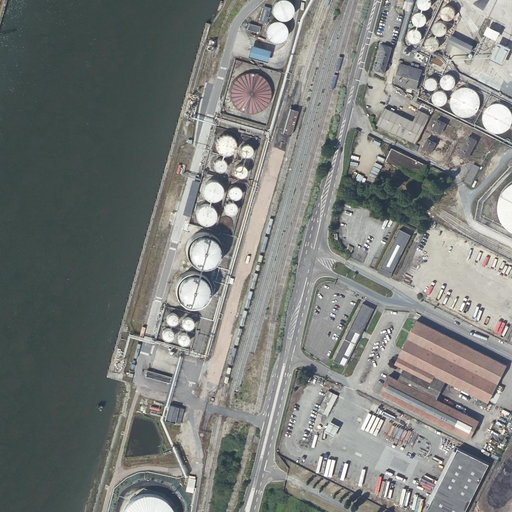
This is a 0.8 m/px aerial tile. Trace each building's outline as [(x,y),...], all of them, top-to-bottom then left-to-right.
[(276,0),(275,1),(274,5),(273,7),(273,9),(275,13),(277,15),(281,17),(285,17),(289,16),(292,13),(293,11),(294,9),(294,4),(292,2),(290,0),(276,0)] [(418,0),(418,2),(418,3),(419,5),(419,6),(421,7),(421,8),(423,8),(425,9),(427,8),(428,8),(430,7),(430,6),(431,5),(432,3),(432,2),(432,1),(431,0),(418,0)] [(455,13),(455,12),(455,11),(454,9),(453,7),(451,6),(449,5),(448,5),(447,5),(446,5),(443,7),(442,8),(442,9),(441,11),(441,14),(442,15),(443,17),(444,18),(446,19),(448,19),(450,19),(451,19),(453,17),(454,16),(454,15),(455,13)] [(267,22),(270,7),(263,6),(259,21),(267,22)] [(415,13),(413,15),(413,16),(413,19),(413,20),(414,22),(414,23),(415,24),(417,25),(418,25),(419,26),(421,26),(422,25),(424,25),(425,24),(425,23),(426,22),(427,21),(427,20),(427,17),(427,16),(426,15),(426,14),(424,12),(422,12),(420,11),(418,11),(417,12),(416,13),(415,13)] [(276,20),(273,21),(269,23),(267,26),(267,28),(267,31),(267,35),(270,38),(273,40),(277,41),(281,40),(283,38),(285,37),(287,33),(287,29),(286,26),(284,23),(280,21),(276,20)] [(447,30),(447,28),(447,26),(446,24),(446,23),(443,22),(442,21),(441,21),(439,21),(438,21),(436,22),(435,23),(434,24),(434,25),(433,28),(433,29),(434,31),(434,32),(435,33),(437,34),(438,35),(440,35),(441,35),(443,35),(444,34),(445,33),(446,32),(447,31),(447,30)] [(247,29),(258,32),(260,26),(249,23),(247,29)] [(499,29),(488,24),(484,31),(496,37),(499,29)] [(423,35),(422,33),(422,32),(421,31),(419,29),(418,29),(417,28),(416,28),(415,28),(413,28),(411,29),(410,30),(409,31),(408,33),(408,34),(408,36),(408,38),(409,40),(410,40),(411,41),(412,42),(414,43),(417,42),(420,41),(421,40),(422,38),(422,36),(423,35)] [(473,45),(451,34),(448,41),(470,52),(473,45)] [(439,46),(440,43),(440,42),(439,40),(439,39),(438,38),(435,36),(434,36),(433,36),(431,36),(430,36),(427,38),(427,39),(426,40),(425,41),(425,43),(425,44),(425,46),(426,47),(427,48),(429,50),(431,50),(432,50),(434,50),(435,50),(436,49),(437,48),(438,47),(439,46)] [(215,42),(209,40),(206,50),(212,51),(215,42)] [(511,48),(498,41),(490,58),(503,64),(511,48)] [(374,69),(385,73),(393,47),(381,43),(379,50),(381,50),(378,64),(376,63),(374,69)] [(270,50),(251,44),(247,56),(267,62),(270,50)] [(422,70),(396,62),(391,81),(416,89),(422,70)] [(251,73),(248,73),(246,73),(243,74),(241,75),(238,77),(236,79),(234,81),(233,83),(232,86),(231,89),(230,91),(230,94),(231,97),(232,100),(233,102),(234,105),(236,107),(238,109),(240,110),(243,111),(245,112),(248,113),(251,113),(254,113),(256,112),(259,111),(262,110),(264,108),(266,106),(267,104),(269,101),(270,99),(270,96),(270,93),(270,90),(270,87),(269,85),(267,82),(266,80),(264,78),(262,76),(259,75),(257,74),(254,73),(251,73)] [(456,83),(456,82),(456,80),(455,79),(455,77),(454,76),(453,76),(453,75),(451,75),(450,74),(449,74),(447,74),(446,75),(444,75),(444,76),(443,76),(443,77),(442,78),(441,80),(441,81),(441,82),(441,83),(441,84),(442,85),(442,86),(443,86),(444,87),(445,88),(446,89),(447,89),(448,89),(449,89),(450,89),(451,89),(452,88),(453,88),(454,87),(454,86),(455,86),(455,85),(456,84),(456,83)] [(438,84),(438,83),(438,81),(438,80),(437,79),(436,78),(436,77),(435,76),(434,76),(432,75),(431,75),(430,75),(429,75),(428,76),(427,76),(426,77),(425,78),(424,79),(424,80),(423,82),(423,83),(423,84),(423,85),(424,86),(425,87),(425,88),(426,89),(427,89),(428,90),(429,90),(430,90),(431,90),(432,90),(434,90),(435,89),(436,88),(437,87),(438,86),(438,85),(438,84)] [(483,106),(483,104),(483,103),(482,101),(482,100),(482,98),(481,97),(480,96),(480,95),(479,93),(477,92),(477,91),(475,90),(474,89),(472,89),(470,88),(468,88),(466,88),(465,88),(464,88),(463,89),(461,89),(459,90),(458,91),(457,92),(456,93),(455,94),(454,96),(453,97),(452,98),(452,100),(452,101),(451,103),(451,104),(452,105),(452,107),(452,109),(453,110),(454,111),(454,113),(455,114),(456,115),(457,116),(459,117),(460,117),(461,118),(462,118),(464,119),(466,119),(467,119),(469,119),(471,119),(472,118),(474,118),(475,117),(477,116),(478,115),(478,114),(479,114),(480,112),(481,111),(481,110),(482,108),(482,107),(483,106)] [(448,100),(448,98),(448,97),(447,96),(447,95),(446,93),(445,92),(444,91),(443,91),(441,90),(440,90),(439,90),(437,91),(436,91),(435,92),(434,93),(433,94),(433,95),(433,96),(432,97),(432,98),(432,99),(433,101),(433,102),(434,103),(434,104),(435,104),(436,105),(437,105),(438,106),(439,106),(440,106),(441,106),(442,106),(443,105),(444,105),(445,104),(446,103),(447,102),(447,101),(448,100)] [(511,110),(511,109),(510,108),(508,107),(507,106),(506,105),(505,105),(503,104),(502,104),(500,104),(498,104),(496,104),(494,104),(492,105),(491,106),(490,107),(489,107),(487,108),(486,110),(486,111),(485,112),(484,113),(484,115),(483,116),(483,117),(483,118),(483,119),(483,121),(483,122),(484,124),(484,125),(485,127),(485,128),(486,129),(487,131),(489,132),(491,134),(493,134),(494,135),(496,135),(497,135),(498,135),(500,135),(502,135),(503,135),(505,134),(506,134),(507,133),(508,132),(510,131),(511,129),(511,128),(511,110)] [(298,110),(290,108),(283,133),(290,135),(298,110)] [(377,124),(418,145),(431,116),(419,110),(414,121),(385,108),(377,124)] [(433,129),(441,133),(447,122),(438,118),(433,129)] [(229,135),(226,134),(224,134),(222,135),(221,135),(218,137),(217,139),(216,140),(215,142),(215,144),(216,147),(216,149),(218,151),(219,152),(220,153),(222,154),(223,154),(225,154),(228,154),(229,154),(231,153),(233,151),(234,150),(235,149),(235,146),(236,144),(235,142),(235,141),(234,138),(233,137),(232,136),(230,135),(229,135)] [(460,153),(468,157),(477,139),(469,135),(460,153)] [(423,148),(431,152),(436,142),(428,138),(423,148)] [(405,145),(416,150),(418,146),(407,140),(405,145)] [(246,144),(244,144),(242,145),(240,147),(240,150),(240,151),(240,152),(241,154),(242,155),(243,156),(245,156),(246,156),(248,156),(250,155),(251,154),(252,153),(252,152),(252,150),(252,148),(251,146),(250,145),(249,144),(247,144),(246,144)] [(386,162),(420,179),(422,174),(425,175),(428,170),(425,168),(427,166),(392,149),(391,152),(389,151),(386,156),(389,158),(386,162)] [(222,159),(220,159),(219,159),(218,159),(217,159),(215,161),(214,162),(214,163),(213,165),(214,167),(214,168),(216,170),(218,171),(220,171),(222,171),(224,170),(225,168),(226,167),(226,165),(226,163),(225,162),(224,160),(223,160),(222,159)] [(465,180),(471,184),(480,166),(474,163),(465,180)] [(241,164),(239,165),(238,165),(237,165),(236,166),(234,168),(234,169),(234,171),(234,172),(234,173),(236,175),(237,176),(238,177),(240,177),(243,177),(244,176),(246,174),(247,172),(247,170),(246,169),(246,167),(245,167),(243,165),(242,165),(241,164)] [(209,181),(208,181),(206,182),(204,185),(204,186),(203,188),(203,191),(203,193),(205,196),(205,197),(207,198),(210,199),(211,200),(214,200),(215,200),(218,199),(219,198),(220,197),(222,195),(222,192),(223,190),(222,187),(222,186),(221,184),(219,183),(218,182),(217,181),(215,180),(213,180),(211,180),(209,181)] [(424,185),(434,190),(436,185),(426,180),(424,185)] [(511,183),(510,185),(507,187),(504,191),(503,194),(502,196),(501,198),(500,201),(500,204),(500,206),(500,209),(500,212),(501,215),(502,217),(504,222),(506,223),(508,225),(510,227),(511,228),(511,183)] [(234,186),(232,186),(231,186),(230,187),(228,189),(227,190),(227,192),(227,193),(227,195),(228,196),(229,197),(230,199),(233,200),(235,200),(236,199),(237,199),(238,198),(239,197),(240,196),(241,194),(241,193),(240,191),(240,190),(239,188),(238,187),(236,186),(235,186),(234,186)] [(230,201),(229,201),(228,201),(227,202),(225,203),(224,204),(224,205),(223,207),(223,209),(223,210),(223,211),(224,212),(226,214),(228,215),(231,215),(232,215),(234,214),(234,213),(236,212),(236,210),(237,209),(237,207),(236,206),(236,205),(234,202),(232,202),(230,201)] [(207,204),(206,204),(204,204),(202,205),(199,207),(198,208),(197,210),(196,211),(196,213),(196,215),(197,218),(197,219),(198,220),(200,222),(202,223),(203,224),(206,224),(208,224),(210,223),(211,222),(214,221),(215,218),(215,217),(216,216),(216,213),(215,210),(214,208),(212,206),(211,205),(209,205),(207,204)] [(226,217),(225,217),(222,218),(220,220),(219,222),(219,225),(220,228),(222,230),(224,231),(226,230),(229,229),(230,228),(232,226),(232,223),(231,220),(229,218),(226,217)] [(218,248),(218,246),(218,245),(218,244),(218,243),(217,241),(217,240),(216,238),(215,237),(215,236),(213,235),(212,234),(211,233),(210,232),(208,231),(207,231),(206,230),(204,230),(203,230),(201,230),(199,230),(198,231),(197,231),(195,232),(194,232),(193,233),(191,234),(190,236),(189,237),(188,238),(188,240),(187,241),(187,243),(187,244),(186,245),(187,247),(187,248),(187,250),(187,251),(188,252),(189,254),(190,255),(191,256),(192,258),(193,258),(194,259),(195,259),(196,260),(198,261),(199,261),(201,261),(202,261),(204,261),(206,261),(207,261),(208,260),(210,259),(212,258),(213,257),(214,256),(215,255),(216,254),(216,252),(217,251),(218,249),(218,248)] [(381,267),(393,272),(412,236),(401,230),(381,267)] [(208,287),(208,285),(208,283),(208,282),(207,280),(207,279),(206,278),(205,276),(205,275),(203,274),(202,273),(201,272),(200,271),(198,270),(197,270),(196,270),(194,269),(193,269),(191,269),(189,269),(188,270),(187,270),(185,271),(184,271),(183,272),(181,273),(180,275),(179,276),(178,278),(178,279),(177,280),(177,282),(177,283),(176,284),(176,286),(177,287),(177,289),(177,290),(178,291),(179,293),(180,295),(181,296),(182,297),(183,297),(183,298),(185,299),(186,299),(188,300),(189,300),(191,300),(192,301),(194,300),(196,300),(197,300),(198,299),(200,299),(200,298),(202,297),(203,296),(204,295),(205,294),(206,293),(206,291),(207,290),(207,288),(208,287)] [(374,308),(362,302),(348,330),(353,333),(353,332),(360,335),(374,308)] [(174,313),(172,313),(170,313),(168,314),(167,316),(167,319),(167,321),(169,323),(171,324),(173,324),(175,323),(177,322),(177,321),(178,318),(177,316),(177,315),(176,314),(174,313)] [(189,317),(187,317),(185,318),(183,320),(183,321),(182,324),(183,326),(185,327),(186,328),(188,328),(191,328),(192,326),(193,324),(193,322),(192,320),(191,318),(189,317)] [(417,320),(408,338),(497,383),(506,365),(417,320)] [(167,328),(166,329),(165,329),(164,330),(163,331),(162,333),(162,334),(162,336),(163,337),(165,339),(167,340),(169,340),(170,339),(172,338),(173,336),(173,335),(174,334),(173,332),(172,330),(171,329),(170,329),(169,328),(167,328)] [(353,333),(348,330),(334,360),(345,366),(360,335),(353,332),(353,333)] [(184,333),(182,333),(181,333),(179,335),(179,336),(178,338),(178,340),(179,342),(180,342),(181,343),(183,344),(185,344),(186,343),(188,342),(189,341),(189,339),(189,337),(188,335),(187,334),(185,333),(184,333)] [(497,383),(408,338),(395,363),(404,367),(431,381),(435,374),(446,380),(488,401),(497,383)] [(436,399),(425,393),(431,381),(404,367),(398,380),(389,375),(380,393),(469,438),(479,420),(436,399)] [(146,376),(170,383),(172,377),(147,370),(146,376)] [(436,399),(446,380),(435,374),(431,381),(425,393),(436,399)] [(318,410),(327,415),(338,394),(328,389),(318,410)] [(169,405),(165,420),(181,424),(185,409),(169,405)] [(329,419),(324,430),(334,435),(339,424),(329,419)] [(465,511),(490,463),(458,448),(426,511),(465,511)] [(171,511),(170,508),(168,505),(166,504),(161,500),(156,497),(150,496),(144,496),(139,497),(133,499),(128,503),(124,507),(121,511),(171,511)]
